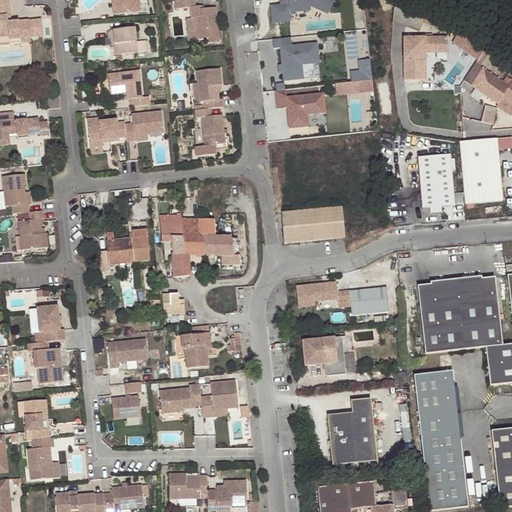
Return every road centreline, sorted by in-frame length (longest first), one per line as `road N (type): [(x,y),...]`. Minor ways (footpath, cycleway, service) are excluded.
road 1 (residential): [(274,455),(110,459),(94,452),(79,272),(65,261)]
road 2 (residential): [(511,228),(395,241),(345,262),(287,266),(277,274)]
road 3 (residential): [(76,186),(56,0)]
road 4 (residential): [(277,274),(260,315),(274,455)]
road 5 (residential): [(76,186),(248,167)]
road 6 (residential): [(232,0),(248,167)]
